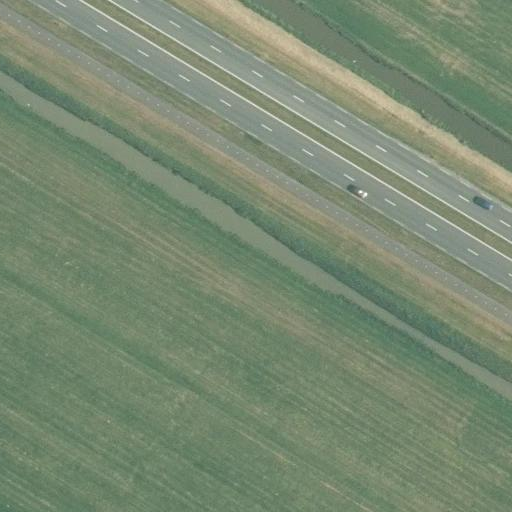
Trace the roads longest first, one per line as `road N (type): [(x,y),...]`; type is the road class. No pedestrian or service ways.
road 1 (primary): [(53,0),(511,275)]
road 2 (primary): [(511,226),(137,0)]
